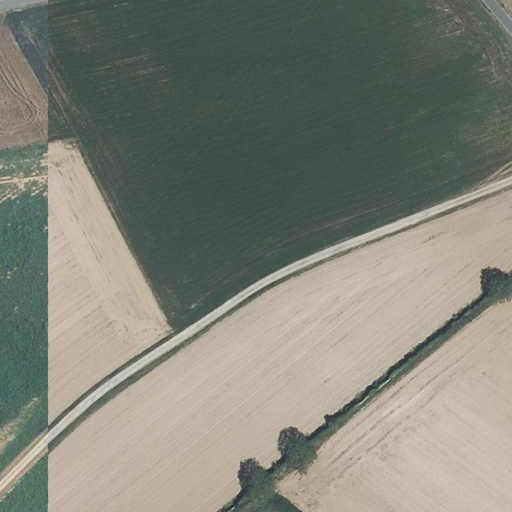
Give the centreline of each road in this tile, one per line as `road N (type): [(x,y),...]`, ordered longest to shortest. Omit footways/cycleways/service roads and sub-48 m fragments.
road 1 (track): [(0,491),(117,382),(264,285),(511,180)]
road 2 (residential): [(0,7),(37,0),(483,0),(511,31)]
